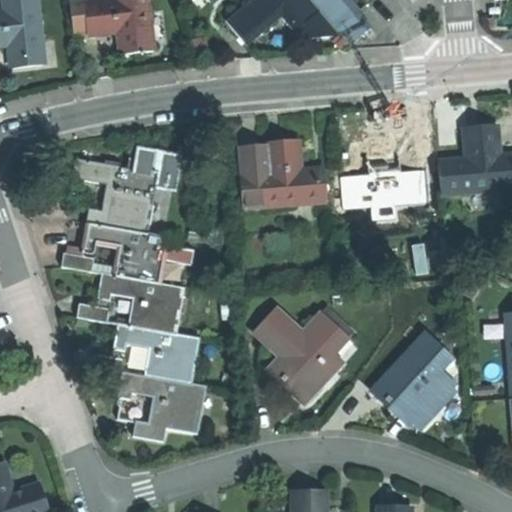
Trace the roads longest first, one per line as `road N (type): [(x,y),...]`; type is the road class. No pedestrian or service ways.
road 1 (tertiary): [(0,135),(212,88),(463,69)]
road 2 (residential): [(94,511),(267,451),(340,446),(416,462),(502,511)]
road 3 (residential): [(47,365),(94,511)]
road 4 (residential): [(0,222),(47,365)]
